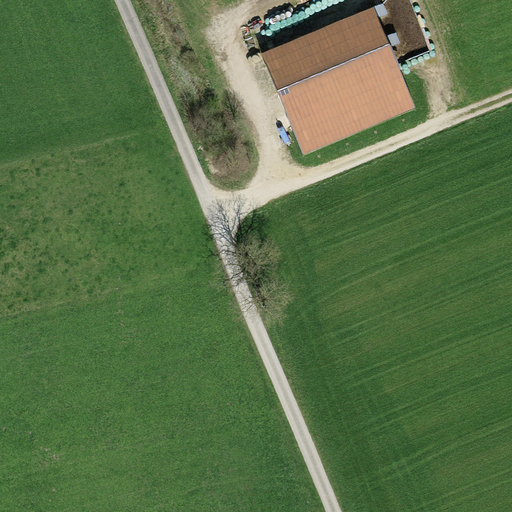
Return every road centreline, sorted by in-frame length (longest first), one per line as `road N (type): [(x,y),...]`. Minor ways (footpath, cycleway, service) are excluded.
road 1 (track): [(122,0),(330,511)]
road 2 (track): [(511,81),(213,213)]
